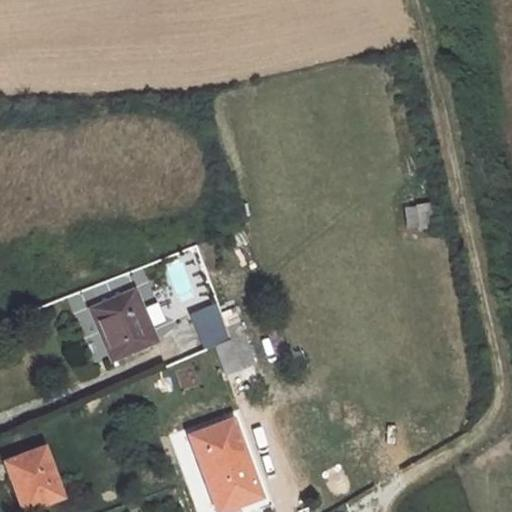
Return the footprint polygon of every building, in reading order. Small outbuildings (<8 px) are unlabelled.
[(424,203),(402,207),(404,225),(427,222),(424,203)] [(135,285),(89,303),(109,357),(155,340),(135,285)] [(217,352),(230,347),(215,309),(191,318),(206,356),(217,352)] [(226,374),(240,369),(232,346),(230,347),(217,352),(226,374)] [(231,421),(188,436),(213,511),(256,496),(231,421)] [(41,448),(2,462),(20,511),(59,497),(41,448)]
